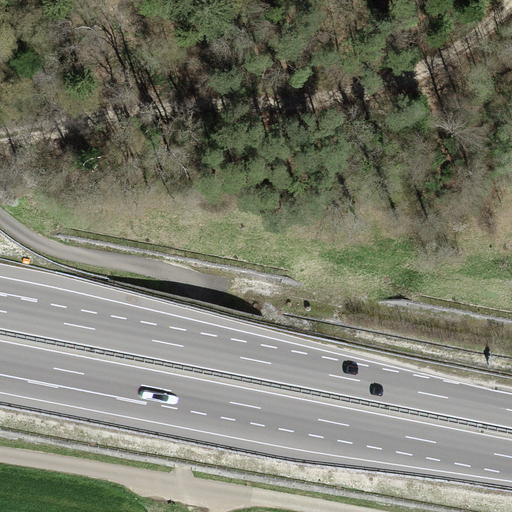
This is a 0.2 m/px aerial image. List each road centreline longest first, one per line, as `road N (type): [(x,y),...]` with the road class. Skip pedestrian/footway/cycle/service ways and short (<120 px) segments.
road 1 (track): [(0,140),(309,80),(465,36),(511,0)]
road 2 (motorway): [(511,410),(0,310)]
road 3 (motorway): [(0,357),(511,456)]
road 4 (track): [(0,214),(44,247),(200,281),(207,300),(180,488)]
road 5 (track): [(0,457),(360,511)]
